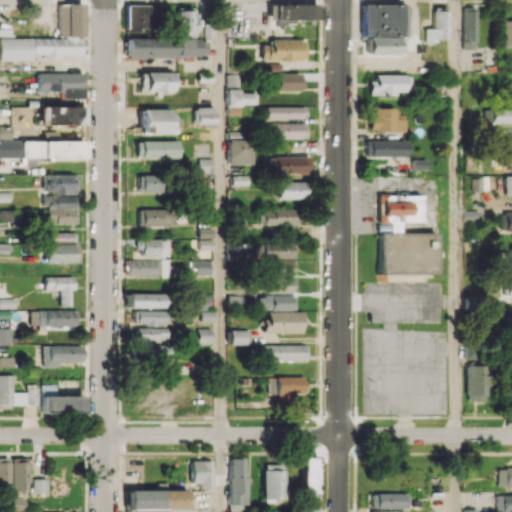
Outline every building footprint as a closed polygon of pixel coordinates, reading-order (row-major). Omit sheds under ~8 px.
[(0,38),(0,60),(30,60),(30,54),(43,54),(43,56),(82,56),(81,4),(57,4),(58,38),(0,38)] [(315,20),(315,4),(267,5),(267,19),(275,19),(276,28),(286,27),(285,21),(315,20)] [(368,54),(404,54),(403,4),(360,5),(360,37),(368,36),(368,54)] [(152,31),(152,5),(124,5),(125,32),(152,31)] [(423,28),(424,41),(447,40),(446,7),(431,8),(431,28),(423,28)] [(462,49),(475,49),(474,7),(462,7),(462,49)] [(192,18),(192,11),(175,10),(175,31),(184,31),(184,37),(195,37),(195,19),(192,18)] [(502,47),(511,47),(511,21),(502,21),(502,47)] [(205,57),(204,38),(124,39),(124,57),(205,57)] [(304,39),(269,39),(269,45),(259,45),(260,61),(304,60),(304,39)] [(80,97),(79,72),(36,73),(36,92),(59,92),(60,98),(80,97)] [(171,72),(138,73),(139,90),(172,90),(171,72)] [(300,73),(272,73),(272,91),(301,90),(300,73)] [(255,93),(239,92),(239,74),(227,74),(226,115),(239,115),(239,104),(255,104),(255,93)] [(368,95),(393,95),(393,92),(406,92),(406,75),(368,74),(368,95)] [(37,107),(38,124),(81,123),(81,106),(37,107)] [(265,118),(305,119),(305,106),(265,106),(265,118)] [(214,124),(213,107),(191,108),(192,124),(214,124)] [(139,133),(178,134),(178,117),(169,117),(169,109),(140,108),(139,133)] [(403,131),(403,119),(393,119),(392,108),(369,108),(369,131),(403,131)] [(511,108),(483,109),(483,123),(511,122),(511,108)] [(272,123),(273,139),(305,138),(305,123),(272,123)] [(242,139),(242,131),(227,131),(227,138),(242,139)] [(226,164),(250,164),(250,139),(227,139),(226,164)] [(81,142),(0,140),(0,157),(23,158),(23,165),(33,165),(33,158),(81,158),(81,142)] [(176,140),(134,141),(134,159),(176,158),(176,140)] [(403,156),(404,141),(364,141),(364,156),(403,156)] [(509,172),(511,172),(511,143),(499,144),(499,160),(508,160),(509,172)] [(307,157),(272,156),(272,159),(268,159),(268,173),(307,174),(307,157)] [(211,158),(197,158),(197,173),(211,173),(211,158)] [(75,174),(41,175),(41,193),(75,193),(75,174)] [(135,192),(158,192),(158,175),(136,174),(135,192)] [(274,182),(274,199),(302,198),(302,181),(274,182)] [(418,194),(376,195),(376,223),(387,223),(387,232),(397,232),(397,221),(418,221),(418,194)] [(43,224),(72,224),(72,196),(39,195),(39,206),(44,206),(43,224)] [(0,220),(8,221),(8,209),(0,209),(0,220)] [(171,226),(171,209),(135,209),(135,226),(171,226)] [(279,240),(295,239),(294,209),(254,210),(255,225),(279,224),(279,240)] [(511,212),(499,212),(499,232),(511,231),(511,212)] [(245,217),(233,217),(233,231),(245,231),(245,217)] [(196,237),(211,238),(211,228),(197,227),(196,237)] [(43,241),(73,242),(73,232),(44,232),(43,241)] [(431,233),(376,233),(376,275),(431,274),(431,233)] [(166,240),(139,239),(139,255),(166,256),(166,240)] [(210,240),(197,240),(197,249),(210,249),(210,240)] [(292,258),(292,243),(259,243),(259,258),(292,258)] [(44,244),(43,263),(76,263),(77,244),(44,244)] [(503,264),(511,264),(511,244),(510,245),(510,252),(504,251),(503,264)] [(125,276),(168,277),(168,260),(126,259),(125,276)] [(292,274),(292,259),(258,259),(257,274),(292,274)] [(194,275),(209,275),(210,261),(195,261),(194,275)] [(58,306),(70,306),(71,276),(43,276),(42,289),(58,290),(58,306)] [(511,277),(503,278),(503,295),(511,295),(511,277)] [(293,292),(292,278),(257,279),(258,293),(293,292)] [(163,293),(125,294),(125,308),(164,307),(163,293)] [(209,310),(210,296),(192,295),(192,310),(209,310)] [(293,310),(293,296),(257,295),(257,309),(293,310)] [(13,299),(0,298),(0,308),(13,308),(13,299)] [(28,311),(28,326),(76,325),(75,310),(28,311)] [(166,324),(166,311),(135,310),(135,324),(166,324)] [(213,321),(213,311),(200,311),(200,320),(213,321)] [(299,333),(300,311),(262,311),(262,332),(299,333)] [(0,343),(10,343),(9,328),(0,327),(0,343)] [(169,328),(135,327),(135,340),(169,341),(169,328)] [(196,344),(211,344),(211,328),(196,328),(196,344)] [(227,344),(247,345),(247,330),(228,330),(227,344)] [(170,358),(169,344),(140,345),(140,359),(170,358)] [(305,344),(263,345),(263,360),(305,360),(305,344)] [(464,359),(476,358),(476,344),(463,345),(464,359)] [(41,366),(58,366),(58,362),(81,361),(80,345),(41,345),(41,366)] [(0,366),(11,367),(11,357),(0,356),(0,366)] [(483,366),(465,366),(465,401),(483,401),(483,366)] [(0,405),(24,406),(24,392),(11,392),(11,375),(0,375),(0,405)] [(301,376),(266,377),(267,398),(294,398),(294,392),(302,392),(301,376)] [(81,395),(56,396),(55,384),(40,385),(41,413),(81,412),(81,395)] [(36,404),(36,388),(26,388),(26,404),(36,404)] [(26,458),(10,458),(10,490),(25,491),(26,458)] [(245,511),(246,476),(244,476),(244,458),(229,458),(227,511),(245,511)] [(300,498),(315,498),(314,458),(299,458),(300,498)] [(211,490),(211,461),(190,460),(189,483),(198,483),(198,490),(211,490)] [(283,499),(284,464),(262,464),(261,499),(283,499)] [(511,468),(496,468),(495,486),(511,485),(511,468)] [(31,493),(46,493),(46,479),(32,479),(31,493)] [(168,511),(168,509),(186,508),(186,490),(125,490),(125,511),(168,511)] [(405,493),(368,493),(368,509),(405,508),(405,493)] [(511,511),(511,494),(493,495),(493,511),(511,511)]
